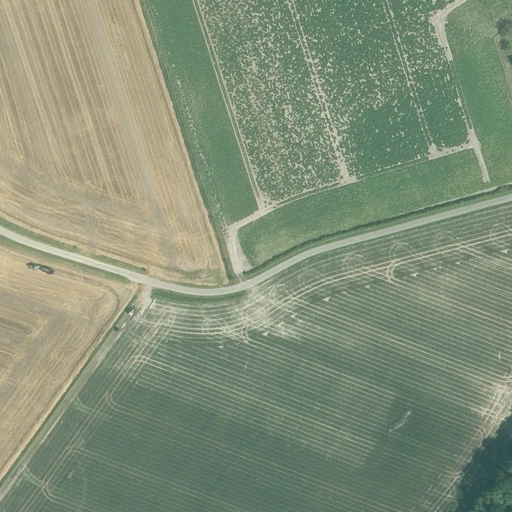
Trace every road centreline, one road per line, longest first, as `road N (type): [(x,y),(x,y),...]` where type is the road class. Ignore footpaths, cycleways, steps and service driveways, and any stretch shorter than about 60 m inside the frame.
road 1 (unclassified): [(511,197),(324,247),(220,290),(153,282),(0,230)]
road 2 (track): [(0,495),(151,281)]
